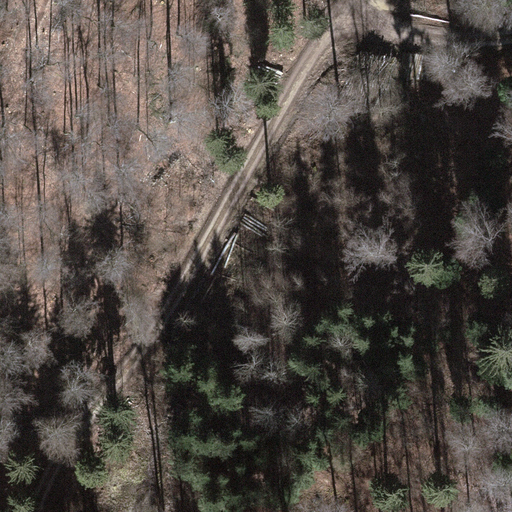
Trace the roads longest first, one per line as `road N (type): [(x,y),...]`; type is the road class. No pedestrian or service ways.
road 1 (track): [(349,0),(151,337),(60,445),(33,511)]
road 2 (track): [(366,0),(372,14),(407,34),(511,34)]
